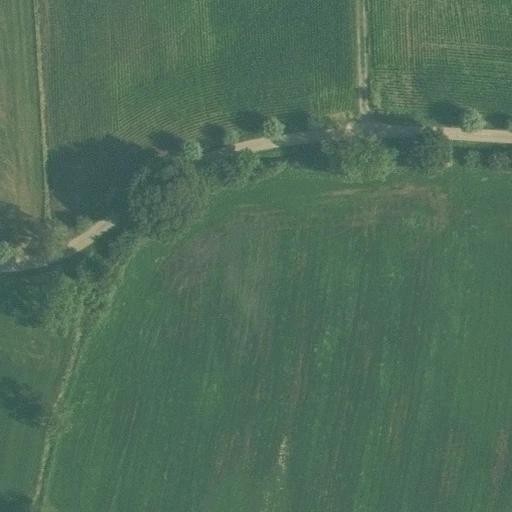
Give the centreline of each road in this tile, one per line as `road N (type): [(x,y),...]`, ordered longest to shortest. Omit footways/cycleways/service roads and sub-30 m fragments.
road 1 (unclassified): [(511,140),(300,139),(210,158),(76,244),(27,263),(0,262)]
road 2 (unknown): [(347,0),(353,138)]
